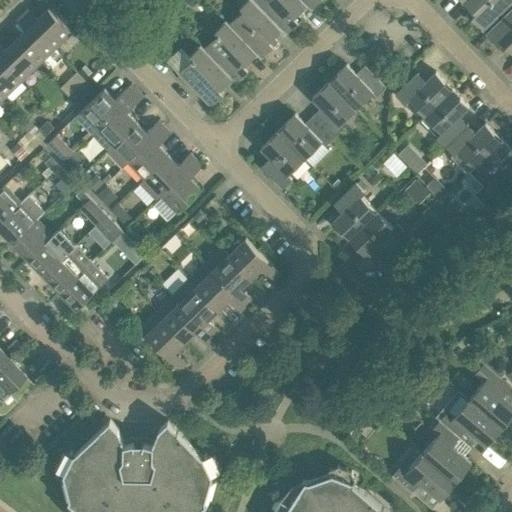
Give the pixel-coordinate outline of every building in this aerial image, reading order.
[(261,58),(278,41),(274,37),(282,29),(283,29),(254,0),(246,0),(241,6),(244,9),(230,23),(229,24),(258,53),(257,53),(261,58)] [(286,34),(303,17),(299,13),(307,5),(308,5),(303,0),(254,0),(283,29),(282,29),(286,34)] [(311,9),(321,0),(303,0),(308,5),(307,5),(311,9)] [(484,31),(511,3),(511,0),(465,0),(464,1),(472,9),(468,14),(484,31)] [(73,31),(50,7),(38,18),(29,8),(23,14),(56,48),(73,31)] [(511,9),(487,34),(504,51),(508,47),(511,51),(511,9)] [(40,64),(56,48),(23,14),(17,20),(26,29),(16,39),(40,64)] [(166,27),(172,34),(180,27),(173,20),(166,27)] [(236,82),(249,70),(245,65),(257,53),(258,53),(229,24),(230,23),(226,20),(216,30),(219,33),(205,47),(204,48),(232,77),(232,78),(236,82)] [(40,64),(16,39),(6,49),(0,43),(0,55),(23,80),(40,64)] [(211,106),(224,94),(220,89),(232,78),(232,77),(204,48),(205,47),(201,44),(191,54),(194,57),(179,72),(211,106)] [(0,88),(7,96),(23,80),(0,55),(0,88)] [(360,77),(347,64),(331,80),(358,107),(373,92),(377,96),(387,87),(365,65),(365,66),(368,69),(360,77)] [(85,78),(92,71),(85,65),(79,71),(85,78)] [(454,89),(437,71),(423,84),(416,76),(419,72),(397,93),(406,102),(410,99),(426,115),(454,89)] [(77,106),(95,89),(85,79),(68,96),(77,106)] [(341,124),(358,107),(331,80),(313,97),(326,110),(318,118),(314,114),(314,115),(317,119),(335,137),(345,128),(341,124)] [(94,134),(122,106),(105,88),(76,116),(94,134)] [(470,106),(454,89),(426,115),(422,119),(447,145),(465,127),(469,124),(468,123),(464,127),(457,118),(470,106)] [(108,151),(138,122),(122,106),(94,134),(109,149),(107,151),(108,151)] [(309,127),(296,113),(279,130),(306,157),(322,142),(326,146),(335,137),(317,119),(309,127)] [(30,152),(41,141),(46,136),(25,114),(18,122),(31,136),(22,144),(30,152)] [(47,135),(55,127),(47,119),(39,127),(47,135)] [(158,134),(165,127),(159,120),(147,131),(138,122),(108,151),(123,167),(130,160),(131,161),(154,138),(153,138),(158,134)] [(465,127),(447,145),(456,154),(452,157),(468,173),(475,166),(503,140),(486,123),(473,135),(465,127)] [(164,140),(171,133),(165,127),(158,134),(164,140)] [(289,174),(306,157),(279,130),(262,147),(275,160),(267,168),(263,164),(263,165),(284,187),(293,178),(289,174)] [(63,160),(73,150),(57,135),(48,144),(63,160)] [(146,177),(169,154),(154,138),(131,161),(146,176),(146,177)] [(475,166),(468,173),(469,174),(471,172),(484,186),(476,193),(487,205),(511,181),(511,176),(506,170),(511,164),(511,149),(508,145),(503,140),(475,166)] [(21,161),(30,152),(22,144),(13,153),(21,161)] [(407,162),(415,170),(425,161),(417,152),(407,162)] [(190,166),(197,159),(191,153),(183,160),(190,166)] [(162,193),(185,171),(169,154),(146,177),(146,176),(139,182),(155,199),(162,193)] [(55,172),(61,165),(51,156),(45,162),(49,166),(53,170),(55,172)] [(196,173),(203,166),(197,159),(190,166),(196,173)] [(62,179),(68,173),(61,165),(55,172),(62,179)] [(49,166),(42,173),(47,177),(53,170),(49,166)] [(179,210),(202,188),(185,171),(162,193),(179,210)] [(95,188),(103,181),(96,174),(88,181),(95,188)] [(418,203),(430,193),(416,178),(404,189),(418,203)] [(378,211),(362,194),(366,191),(357,181),(335,202),(336,203),(340,199),(347,207),(334,220),(351,237),(378,211)] [(108,204),(117,195),(106,184),(96,193),(108,204)] [(0,223),(21,203),(20,202),(4,186),(0,189),(0,223)] [(85,204),(92,198),(82,187),(76,194),(85,204)] [(0,227),(14,242),(37,219),(45,210),(28,193),(20,202),(21,203),(0,223),(0,227)] [(99,223),(108,214),(100,206),(92,198),(81,209),(96,224),(99,222),(99,223)] [(119,204),(112,210),(119,217),(125,211),(119,204)] [(394,227),(378,211),(351,237),(367,255),(368,254),(376,263),(407,233),(398,223),(394,227)] [(195,217),(200,221),(205,217),(200,212),(195,217)] [(108,214),(99,223),(97,225),(112,241),(117,237),(124,230),(115,221),(108,214)] [(30,258),(53,235),(37,219),(14,242),(30,258)] [(45,275),(76,245),(60,228),(53,235),(30,258),(45,275)] [(125,245),(131,238),(124,230),(117,237),(125,245)] [(251,277),(269,260),(246,237),(229,254),(251,277)] [(61,291),(92,261),(76,245),(45,275),(61,291)] [(213,270),(235,293),(251,277),(229,254),(222,247),(206,262),(213,269),(213,270)] [(78,308),(89,297),(109,277),(92,261),(61,291),(78,308)] [(206,262),(190,278),(219,309),(235,293),(213,270),(213,269),(206,262)] [(274,278),(280,272),(273,264),(266,271),(274,278)] [(190,278),(173,294),(202,325),(203,324),(207,329),(214,336),(220,330),(209,318),(219,309),(190,278)] [(247,304),(253,298),(246,291),(240,297),(247,304)] [(173,294),(157,311),(186,341),(202,325),(173,294)] [(240,311),(247,304),(240,297),(233,303),(240,311)] [(110,298),(110,307),(118,307),(119,299),(110,298)] [(186,341),(157,311),(140,327),(169,357),(186,341)] [(207,342),(214,336),(207,329),(200,335),(207,342)] [(13,353),(21,345),(15,339),(7,347),(13,353)] [(0,365),(8,357),(0,348),(0,365)] [(181,369),(187,362),(180,355),(173,361),(181,369)] [(0,412),(0,413),(4,412),(33,383),(8,357),(0,365),(0,412)] [(502,427),(511,415),(511,402),(503,395),(511,386),(484,363),(475,374),(484,381),(469,398),(502,427)] [(502,427),(469,398),(455,415),(448,410),(440,420),(460,437),(467,428),(487,445),(502,427)] [(126,443),(119,427),(111,418),(77,451),(72,449),(63,452),(57,465),(60,475),(64,477),(70,499),(69,501),(72,511),(205,511),(209,504),(208,501),(214,480),(219,477),(222,468),(216,455),(207,452),(202,454),(169,419),(160,427),(154,443),(145,441),(143,444),(136,443),(134,441),(126,443)] [(456,481),(472,462),(452,445),(460,437),(440,420),(431,429),(437,435),(422,452),(456,481)] [(456,481),(422,452),(408,469),(402,464),(393,473),(417,494),(425,485),(440,499),(456,481)] [(379,461),(375,466),(383,472),(386,467),(379,461)] [(390,511),(356,482),(357,478),(353,469),(340,463),(331,467),(329,472),(308,479),(305,479),(292,485),(282,497),(275,511),(274,511),(390,511)]
